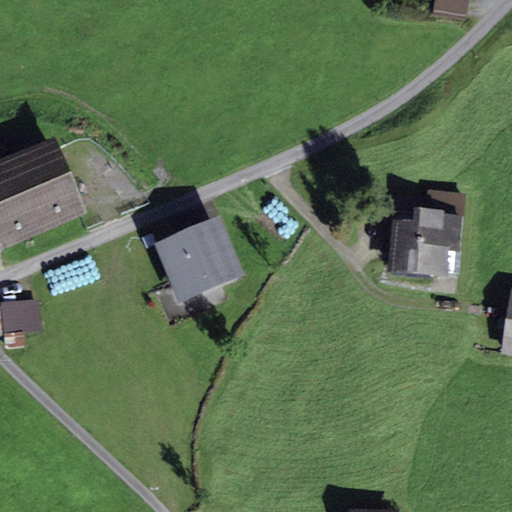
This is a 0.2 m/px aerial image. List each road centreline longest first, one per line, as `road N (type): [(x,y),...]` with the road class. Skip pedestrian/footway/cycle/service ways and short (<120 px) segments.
road 1 (unclassified): [(0,282),(384,112),(509,0)]
road 2 (track): [(442,511),(451,441),(447,382),(410,302)]
